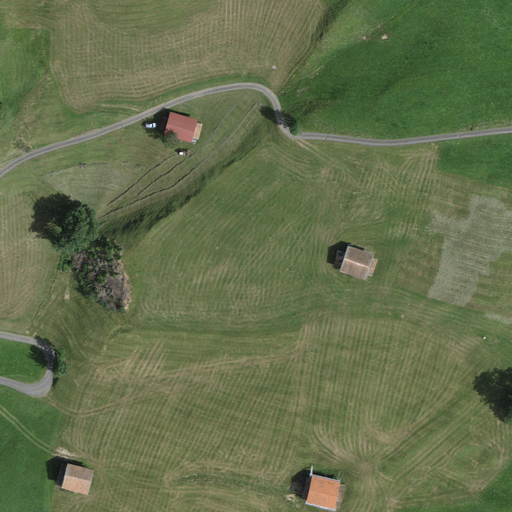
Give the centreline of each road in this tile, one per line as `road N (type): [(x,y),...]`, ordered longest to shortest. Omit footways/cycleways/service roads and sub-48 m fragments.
road 1 (unclassified): [(0,177),(28,156),(215,91),(258,88),(295,134),(391,142),(511,129)]
road 2 (unclassified): [(0,379),(45,389),(52,375),(52,357),(40,342),(0,334)]
